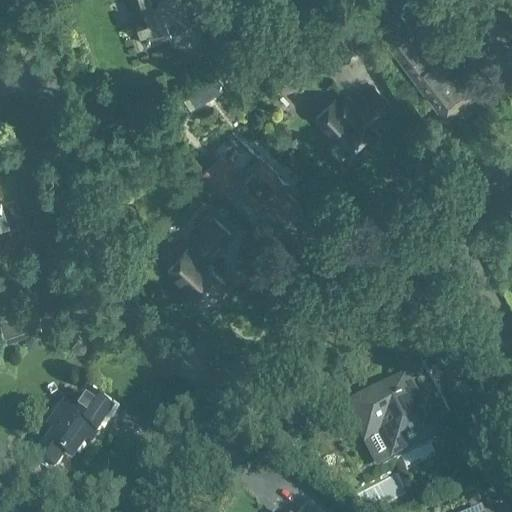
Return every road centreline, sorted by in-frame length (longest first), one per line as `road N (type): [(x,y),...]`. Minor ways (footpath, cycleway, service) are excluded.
road 1 (residential): [(242,417),(151,343),(111,275),(44,77)]
road 2 (unclassified): [(242,417),(336,309),(438,211)]
road 3 (residential): [(511,344),(438,211)]
road 4 (unclassified): [(159,511),(242,417)]
